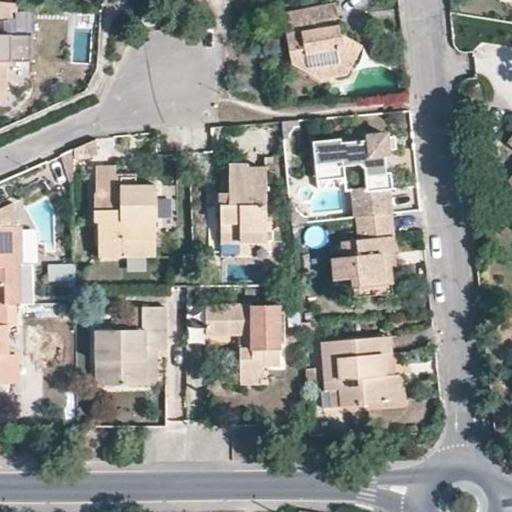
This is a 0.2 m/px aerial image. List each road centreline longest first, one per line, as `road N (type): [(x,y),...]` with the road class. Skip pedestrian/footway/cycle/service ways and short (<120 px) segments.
road 1 (residential): [(466,403),(422,0)]
road 2 (residential): [(372,485),(0,483)]
road 3 (residential): [(181,78),(0,158)]
